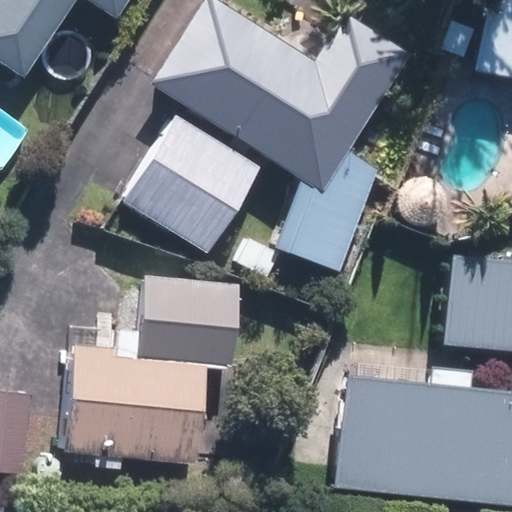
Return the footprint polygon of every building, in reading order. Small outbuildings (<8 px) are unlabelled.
[(113,0),(0,0),(0,65),(11,73),(60,0),(84,0),(105,13),(113,0)] [(279,166),(291,174),(266,245),(330,267),(368,170),(333,147),(391,55),(333,19),(305,64),(201,0),(193,0),(142,82),(279,166)] [(511,0),(479,0),(467,69),(511,77),(511,0)] [(167,118),(115,200),(194,248),(245,166),(167,118)] [(378,176),(368,213),(424,228),(434,191),(378,176)] [(511,264),(445,258),(436,342),(511,349),(511,264)] [(135,277),(128,350),(67,344),(55,450),(184,463),(195,362),(216,364),(224,285),(135,277)] [(511,394),(335,375),(323,485),(511,505),(511,394)] [(22,395),(0,393),(0,468),(16,470),(22,395)]
